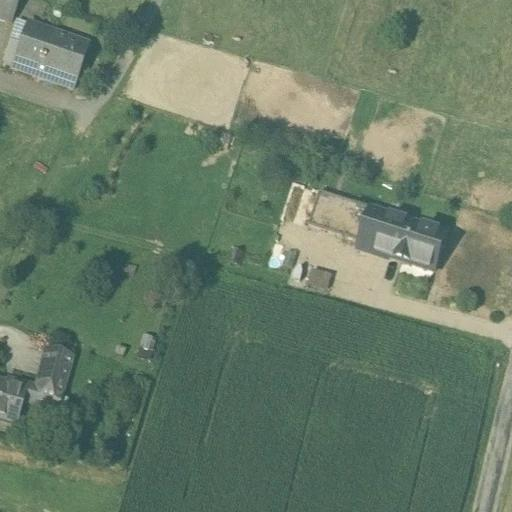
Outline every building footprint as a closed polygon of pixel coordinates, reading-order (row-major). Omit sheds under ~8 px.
[(0,0),(0,20),(14,25),(19,8),(8,5),(9,0),(0,0)] [(21,28),(5,77),(71,98),(87,49),(21,28)] [(354,256),(432,280),(446,236),(368,211),(354,256)] [(327,291),(332,275),(313,269),(308,285),(327,291)] [(0,383),(0,422),(17,427),(23,405),(43,411),(42,416),(55,420),(72,360),(45,353),(35,390),(14,384),(13,387),(0,383)]
